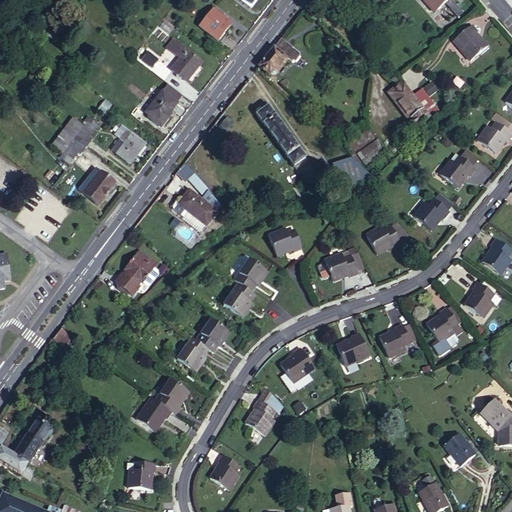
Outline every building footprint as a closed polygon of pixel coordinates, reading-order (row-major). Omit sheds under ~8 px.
[(422,0),(434,13),(449,0),(422,0)] [(217,41),(231,24),(213,9),(199,27),(217,41)] [(59,22),(47,35),(52,39),(57,33),(63,39),(69,31),(59,22)] [(475,34),(477,32),(471,26),(452,42),(469,62),(487,47),(475,34)] [(186,82),(201,62),(173,40),(166,48),(180,59),(171,70),(186,82)] [(299,57),(299,54),(281,40),(259,67),(269,74),(272,70),(276,73),(286,60),(290,63),(294,63),(299,57)] [(153,66),(158,60),(142,47),(136,55),(140,59),(142,57),(153,66)] [(429,118),(428,116),(413,96),(404,84),(391,94),(416,128),(429,118)] [(437,110),(422,90),(413,96),(428,116),(437,110)] [(160,125),(177,103),(162,91),(145,113),(160,125)] [(293,166),(305,158),(266,103),(254,112),(293,166)] [(496,123),(500,117),(496,114),(491,120),(496,123)] [(82,125),(73,118),(64,130),(75,139),(77,140),(92,120),(88,117),(82,125)] [(511,135),(510,134),(511,130),(511,125),(500,117),(496,123),(491,130),(487,127),(476,142),(495,155),(505,141),(507,142),(511,135)] [(225,131),(232,123),(227,118),(220,127),(225,131)] [(90,137),(99,125),(92,120),(77,140),(86,147),(92,139),(90,137)] [(106,147),(111,151),(129,165),(144,145),(121,127),(116,123),(110,132),(114,136),(115,136),(106,147)] [(69,147),(75,139),(64,130),(51,147),(63,157),(71,148),(69,147)] [(364,166),(384,152),(370,130),(344,148),(352,158),(356,155),(364,166)] [(86,147),(77,140),(75,139),(69,147),(71,148),(63,157),(62,160),(69,165),(78,154),(80,155),(86,147)] [(471,167),(476,160),(466,151),(460,158),(471,167)] [(454,164),(459,157),(455,154),(450,161),(454,164)] [(469,177),(475,170),(471,167),(460,158),(459,157),(454,164),(450,161),(439,175),(457,189),(467,175),(469,177)] [(349,186),(372,178),(351,159),(333,165),(339,177),(349,186)] [(98,205),(115,183),(96,168),(82,185),(88,189),(84,194),(98,205)] [(306,182),(319,183),(320,175),(313,175),(304,179),(306,182)] [(205,225),(216,212),(189,191),(178,205),(175,202),(172,207),(172,211),(182,218),(187,212),(205,225)] [(448,211),(452,205),(439,194),(434,200),(448,211)] [(443,219),(449,213),(448,211),(434,200),(434,199),(428,206),(425,203),(413,217),(431,231),(442,218),(443,219)] [(172,211),(172,207),(170,209),(170,212),(197,232),(200,232),(205,225),(187,212),(182,218),(172,211)] [(396,224),(383,231),(381,227),(365,236),(376,256),(392,247),(393,249),(401,245),(394,233),(401,229),(396,224)] [(407,241),(410,240),(401,229),(394,233),(401,245),(407,241)] [(294,253),(302,249),(294,231),(287,234),(285,230),(268,236),(276,257),(293,251),(294,253)] [(506,258),(511,251),(494,240),(489,247),(492,248),(482,263),(500,276),(511,261),(506,258)] [(10,280),(7,254),(0,255),(0,290),(4,289),(3,281),(10,280)] [(147,277),(156,264),(143,254),(139,258),(136,256),(124,271),(126,272),(140,282),(142,284),(147,277)] [(357,272),(363,269),(357,254),(351,256),(357,272)] [(351,256),(342,259),(341,255),(324,261),(324,263),(316,266),(321,279),(324,280),(330,277),(332,282),(349,276),(350,278),(358,274),(357,272),(351,256)] [(257,288),(267,273),(249,260),(234,281),(238,284),(251,293),(255,287),(257,288)] [(140,282),(126,272),(123,276),(121,275),(115,284),(116,285),(117,289),(126,296),(130,295),(132,296),(139,287),(137,286),(140,282)] [(147,277),(142,284),(145,286),(151,280),(147,277)] [(489,301),(494,295),(477,283),(472,290),(474,292),(464,306),(483,319),(493,304),(489,301)] [(250,302),(255,296),(251,293),(238,284),(223,306),(242,319),(252,303),(250,302)] [(458,325),(463,322),(453,308),(448,311),(458,325)] [(451,330),(458,325),(448,311),(447,309),(439,314),(440,315),(426,325),(439,344),(454,334),(451,330)] [(219,348),(229,334),(211,321),(196,342),(208,351),(212,354),(217,347),(219,348)] [(410,343),(402,325),(394,329),(395,331),(379,338),(388,359),(405,351),(403,346),(410,343)] [(455,336),(462,331),(458,325),(451,330),(454,334),(455,336)] [(61,346),(69,336),(59,329),(52,339),(61,346)] [(345,368),(369,356),(359,334),(350,338),(351,340),(335,347),(345,368)] [(63,348),(71,338),(69,336),(61,346),(63,348)] [(208,351),(196,342),(192,339),(177,361),(195,374),(206,359),(204,357),(208,351)] [(308,374),(314,369),(300,349),(293,354),(294,356),(280,366),(286,374),(296,389),(297,391),(312,381),(308,374)] [(291,393),(296,389),(286,374),(280,378),(291,393)] [(179,407),(189,392),(170,380),(155,402),(172,413),(175,415),(181,408),(179,407)] [(276,413),(281,405),(264,389),(261,394),(262,395),(258,401),(257,401),(253,408),(255,410),(245,424),(264,436),(274,421),(270,419),(274,412),(276,413)] [(166,421),(172,413),(155,402),(150,399),(136,421),(154,433),(164,419),(166,421)] [(511,422),(510,420),(511,419),(493,400),(480,414),(498,432),(500,446),(511,445),(511,422)] [(52,428),(38,419),(14,455),(28,463),(52,428)] [(460,467),(475,455),(459,435),(444,446),(460,467)] [(14,455),(0,447),(0,462),(29,480),(34,470),(26,466),(28,463),(14,455)] [(234,474),(238,466),(222,456),(217,463),(219,465),(210,479),(229,491),(238,476),(234,474)] [(134,471),(135,463),(127,462),(126,471),(129,471),(134,471)] [(154,473),(155,465),(135,463),(134,471),(129,471),(128,489),(150,491),(152,473),(154,473)] [(422,481),(426,489),(434,485),(429,477),(422,481)] [(428,511),(439,511),(448,507),(435,484),(434,485),(426,489),(418,493),(428,511)] [(45,511),(2,493),(0,497),(0,511),(78,511),(64,506),(61,511),(59,511),(61,510),(50,505),(46,511),(45,511)] [(350,494),(334,496),(336,508),(328,509),(328,511),(349,511),(348,509),(352,508),(350,494)]
